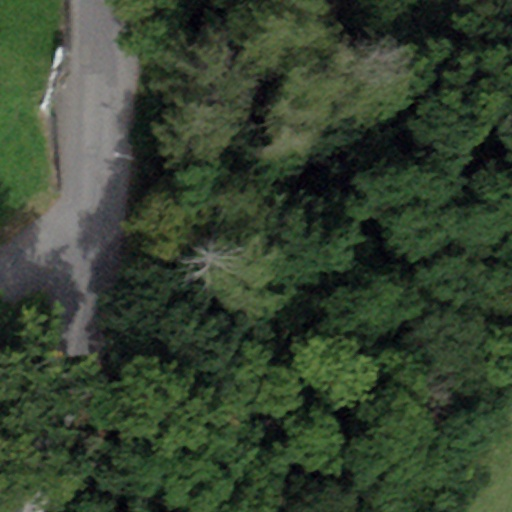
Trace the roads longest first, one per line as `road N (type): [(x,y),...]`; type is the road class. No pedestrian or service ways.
road 1 (tertiary): [(10,511),(58,384),(80,256)]
road 2 (tertiary): [(80,256),(88,186),(86,0)]
